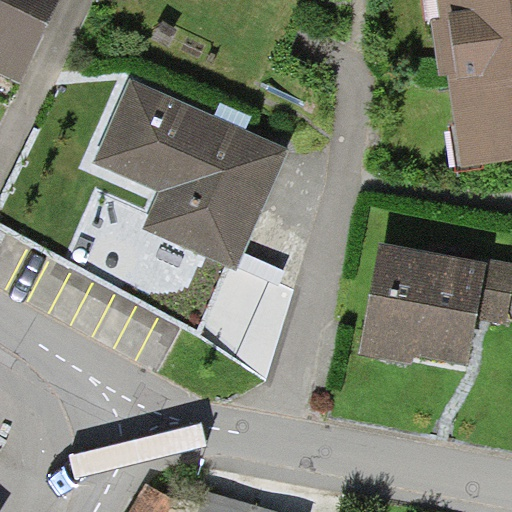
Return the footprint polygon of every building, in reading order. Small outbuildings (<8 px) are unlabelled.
[(0,0),(0,70),(22,82),(62,0),(0,0)] [(511,0),(440,0),(464,173),(511,167),(511,0)] [(229,124),(132,80),(93,166),(158,195),(143,228),(240,272),(294,153),(229,124)] [(511,264),(378,241),(356,362),(416,373),(418,363),(469,372),(477,321),(511,326),(511,264)] [(148,486),(132,511),(175,511),(180,504),(148,486)] [(200,511),(264,511),(205,495),(200,511)]
